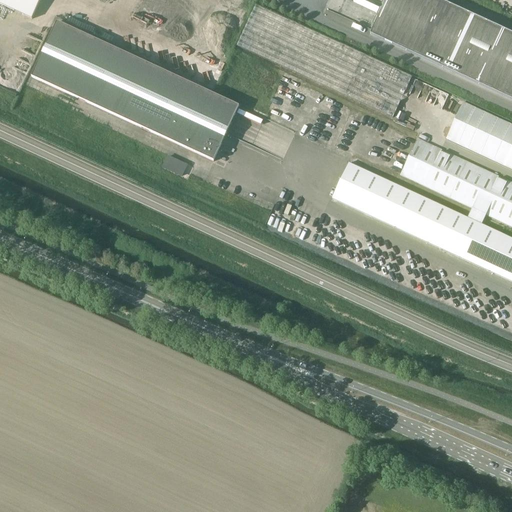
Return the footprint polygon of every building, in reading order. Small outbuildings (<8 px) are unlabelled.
[(0,0),(0,5),(32,21),(41,0),(0,0)] [(511,34),(437,0),(386,0),(370,35),(511,100),(511,34)] [(236,47),(404,124),(422,83),(255,6),(236,47)] [(214,162),(226,135),(239,107),(57,23),(31,78),(214,162)] [(511,125),(463,103),(446,140),(511,170),(511,125)] [(348,165),(332,200),(511,282),(511,239),(482,226),(486,216),(511,228),(511,184),(417,140),(401,176),(472,210),(468,219),(348,165)] [(168,157),(162,168),(173,173),(178,162),(168,157)]
